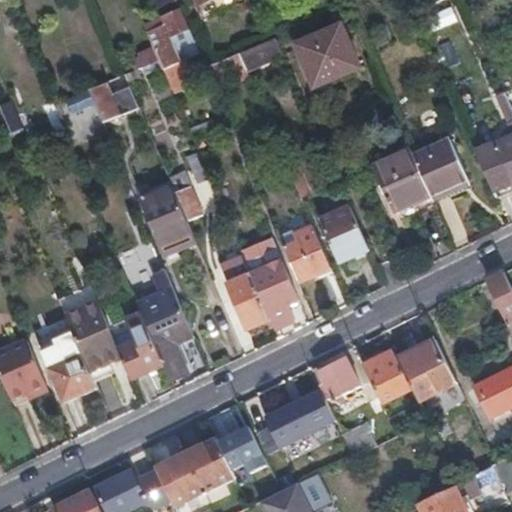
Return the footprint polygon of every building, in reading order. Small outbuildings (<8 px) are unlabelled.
[(146,21),(154,40),(190,25),(182,7),(146,21)] [(116,53),(104,24),(95,28),(107,57),(116,53)] [(361,68),(343,24),(297,44),(316,87),(361,68)] [(154,40),(161,57),(170,79),(180,74),(175,62),(201,49),(190,25),(154,40)] [(95,28),(68,40),(75,56),(82,54),(87,66),(107,57),(95,28)] [(277,38),(238,55),(245,72),(284,56),(277,38)] [(133,59),(144,74),(159,63),(148,48),(133,59)] [(138,107),(124,73),(89,89),(103,121),(138,107)] [(511,186),(511,109),(504,92),(495,96),(511,134),(511,141),(496,149),(511,186)] [(197,141),(212,135),(208,125),(193,131),(195,136),(197,141)] [(432,196),(468,180),(450,137),(413,152),(432,196)] [(496,198),(511,190),(511,186),(496,149),(492,141),(475,149),(496,198)] [(386,216),(432,196),(413,152),(411,148),(366,167),(386,216)] [(201,183),(213,179),(202,153),(190,158),(201,183)] [(183,176),(170,181),(171,185),(187,221),(199,216),(183,176)] [(168,255),(196,243),(187,221),(171,185),(143,197),(168,255)] [(340,264),(370,250),(351,207),(321,220),(340,264)] [(285,248),(299,281),(331,268),(312,225),(292,233),(296,243),(285,248)] [(140,247),(122,253),(133,286),(152,279),(140,247)] [(273,319),(259,288),(253,274),(246,256),(223,267),(250,330),(273,319)] [(253,274),(259,288),(279,281),(289,305),(299,301),(283,262),(253,274)] [(164,367),(170,380),(181,375),(170,348),(195,337),(177,296),(166,269),(153,274),(162,293),(137,303),(142,315),(164,367)] [(511,340),(511,287),(504,272),(490,279),(511,326),(511,330),(503,334),(506,343),(511,340)] [(273,319),(276,327),(295,320),(289,305),(279,281),(259,288),(273,319)] [(98,302),(65,315),(83,356),(91,373),(123,359),(110,329),(98,302)] [(123,359),(132,382),(164,367),(142,315),(110,329),(123,359)] [(0,348),(0,367),(13,397),(25,392),(47,383),(27,337),(0,348)] [(457,385),(436,342),(399,360),(413,389),(420,403),(457,385)] [(399,360),(396,352),(366,366),(384,403),(413,389),(399,360)] [(65,401),(97,388),(91,373),(83,356),(52,370),(65,401)] [(315,369),(311,371),(323,396),(326,402),(361,385),(349,359),(318,373),(315,369)] [(511,366),(468,387),(482,419),(511,404),(511,366)] [(27,397),(49,388),(47,383),(25,392),(27,397)] [(326,402),(323,396),(272,420),(287,449),(338,425),(326,402)] [(338,425),(353,456),(376,445),(362,414),(338,425)] [(494,463),(502,459),(489,432),(481,435),(494,463)] [(219,439),(188,454),(207,493),(238,478),(219,439)] [(158,468),(159,471),(173,500),(176,508),(207,493),(188,454),(158,468)] [(284,458),(270,465),(282,491),(296,484),(284,458)] [(491,464),(454,483),(457,487),(424,504),(428,511),(470,511),(463,496),(480,488),(484,496),(503,489),(491,464)] [(133,471),(96,488),(106,511),(129,511),(146,504),(155,508),(173,500),(159,471),(137,481),(133,471)] [(282,491),(260,502),(264,511),(309,511),(296,484),(282,491)] [(101,511),(91,491),(56,508),(58,511),(53,511),(101,511)]
